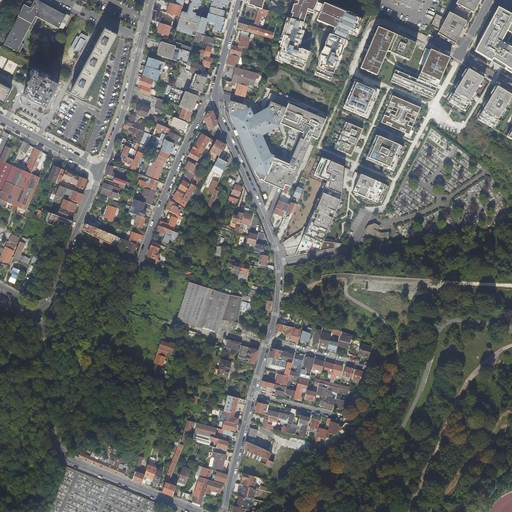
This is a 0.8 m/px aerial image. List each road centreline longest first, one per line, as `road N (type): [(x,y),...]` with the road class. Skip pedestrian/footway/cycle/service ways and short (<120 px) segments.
road 1 (unclassified): [(40,353),(50,428),(62,454),(194,511)]
road 2 (unclassified): [(216,92),(139,263)]
road 3 (residential): [(278,263),(216,92)]
road 4 (residential): [(100,171),(53,296),(35,314)]
road 5 (track): [(170,379),(110,346),(139,263)]
road 6 (residential): [(142,41),(100,171)]
